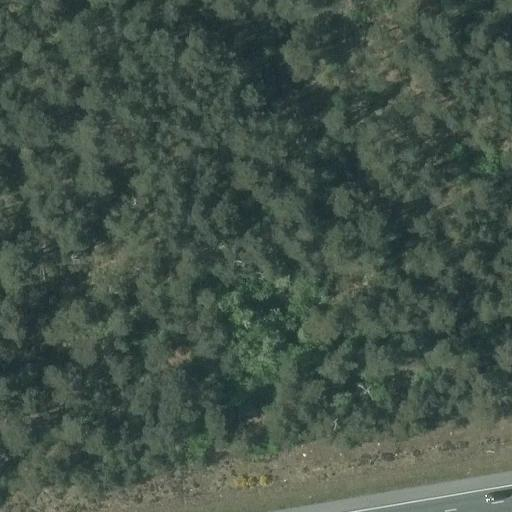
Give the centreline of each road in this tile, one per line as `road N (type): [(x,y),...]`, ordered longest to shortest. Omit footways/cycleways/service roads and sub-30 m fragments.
road 1 (track): [(364,118),(511,192)]
road 2 (track): [(364,118),(334,94),(325,54),(335,0)]
